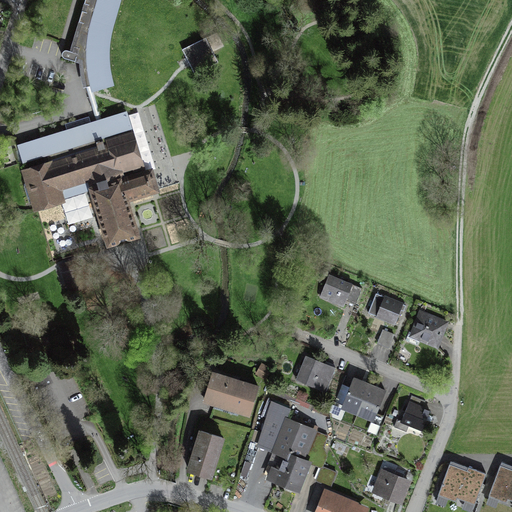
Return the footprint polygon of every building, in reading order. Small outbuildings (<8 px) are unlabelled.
[(83,77),(86,87),(91,85),(92,91),(109,86),(105,65),(105,45),(108,25),(115,0),(85,0),(79,22),(82,23),(73,52),(66,50),(63,51),(62,53),(62,56),(65,58),(75,61),(76,58),(82,60),(83,77)] [(173,4),(155,24),(175,42),(193,23),(173,4)] [(356,44),(363,56),(371,52),(387,48),(383,33),(371,40),(356,44)] [(182,49),(194,74),(218,62),(205,38),(182,49)] [(16,74),(15,78),(63,92),(64,88),(16,74)] [(366,77),(359,90),(368,94),(381,104),(391,92),(377,86),(366,77)] [(348,96),(335,103),(339,111),(343,127),(358,124),(351,111),(348,96)] [(276,103),(273,115),(281,117),(284,105),(276,103)] [(92,127),(42,142),(49,165),(26,172),(30,184),(23,185),(27,198),(34,196),(37,207),(61,200),(60,199),(92,189),(109,244),(137,235),(126,200),(157,190),(151,171),(145,173),(127,113),(104,120),(106,126),(93,130),(92,127)] [(34,145),(19,150),(23,162),(38,158),(34,145)] [(77,261),(62,266),(69,290),(84,286),(77,261)] [(329,275),(320,297),(343,306),(347,298),(356,302),(362,288),(329,275)] [(368,312),(395,324),(401,310),(404,311),(406,305),(376,293),(368,312)] [(421,313),(412,336),(437,346),(446,323),(421,313)] [(378,343),(388,348),(394,334),(387,331),(384,338),(381,336),(378,343)] [(335,368),(306,356),(296,379),(326,391),(335,368)] [(257,387),(212,373),(204,399),(249,413),(257,387)] [(358,411),(369,385),(353,378),(342,405),(347,406),(358,411)] [(369,385),(358,411),(374,418),(385,391),(369,385)] [(411,396),(401,421),(409,424),(422,429),(430,411),(422,408),(425,401),(411,396)] [(273,466),(269,476),(297,487),(307,462),(302,460),(314,430),(285,419),(289,409),(269,400),(264,414),(284,423),(274,449),(286,454),(280,469),(273,466)] [(406,431),(409,424),(401,421),(397,419),(394,426),(406,431)] [(201,430),(189,470),(210,477),(222,437),(201,430)] [(456,501),(457,497),(475,504),(486,473),(468,467),(467,470),(449,464),(438,494),(456,501)] [(506,502),(508,498),(511,499),(511,469),(500,465),(489,495),(506,502)] [(333,484),(337,471),(324,467),(320,480),(333,484)] [(382,471),(374,489),(400,500),(408,481),(401,479),(403,476),(395,473),(394,476),(382,471)] [(318,511),(361,511),(363,509),(350,503),(351,501),(327,492),(318,511)]
